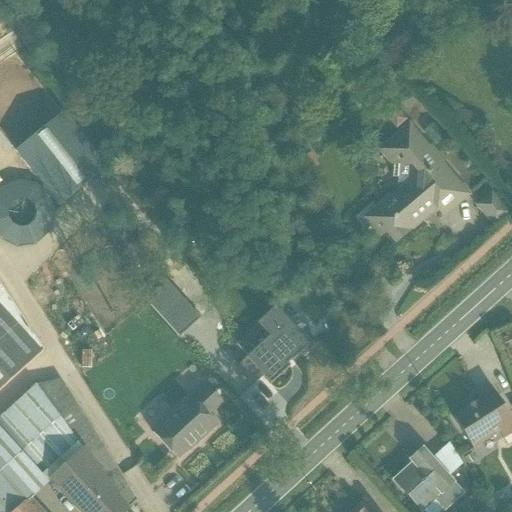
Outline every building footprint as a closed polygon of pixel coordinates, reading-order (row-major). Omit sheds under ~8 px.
[(440,216),(469,194),(410,117),(371,147),(400,184),(359,215),(377,239),(386,231),(394,242),(435,210),(440,216)] [(0,286),(0,390),(43,351),(0,286)] [(286,364),(306,346),(272,309),(256,324),(269,337),(234,369),(250,387),(261,377),(269,385),(288,367),(286,364)] [(206,381),(153,435),(185,466),(224,427),(218,421),(232,406),(206,381)] [(476,456),(511,436),(511,421),(493,387),(450,411),(476,456)] [(440,510),(462,491),(421,444),(405,458),(409,462),(389,479),(418,511),(420,511),(432,501),(440,510)] [(138,511),(86,452),(51,483),(76,511),(138,511)] [(139,483),(155,478),(150,463),(135,467),(139,483)] [(12,511),(42,511),(29,497),(12,511)] [(374,511),(362,499),(347,511),(374,511)]
